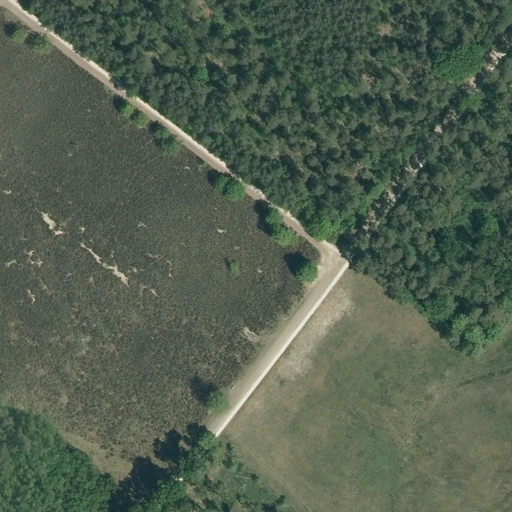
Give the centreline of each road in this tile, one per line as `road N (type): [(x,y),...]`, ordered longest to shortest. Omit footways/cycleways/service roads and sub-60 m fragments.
road 1 (track): [(0,7),(340,260)]
road 2 (track): [(340,260),(144,511)]
road 3 (track): [(340,260),(511,23)]
